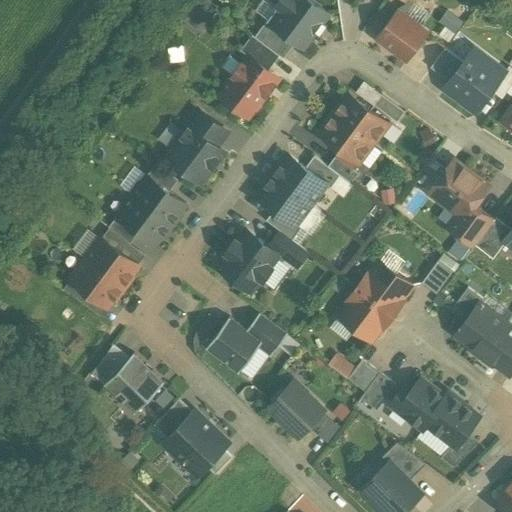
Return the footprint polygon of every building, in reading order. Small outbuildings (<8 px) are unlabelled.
[(280,0),(277,5),(282,9),(273,21),(272,22),(296,41),(304,46),(328,13),(310,0),(280,0)] [(428,31),(398,9),(377,37),(407,59),(417,47),(423,46),(426,41),(426,35),(428,31)] [(296,41),(272,22),(273,21),(268,18),(255,36),(280,55),(284,57),(296,41)] [(255,36),(252,34),(241,49),(250,56),(250,55),(269,69),(280,55),(255,36)] [(464,61),(445,47),(431,67),(450,81),(464,61)] [(450,81),(445,87),(476,110),(505,71),(474,48),(464,61),(450,81)] [(250,56),(243,64),(242,63),(233,74),(235,76),(220,95),(237,107),(244,98),(255,106),(265,94),(267,95),(275,84),(273,82),(278,76),(269,69),(250,55),(250,56)] [(388,122),(349,92),(334,112),(373,141),(388,122)] [(405,110),(382,93),(374,104),(397,121),(405,110)] [(511,106),(502,119),(511,126),(511,106)] [(228,130),(197,108),(186,122),(190,125),(217,145),(228,130)] [(373,141),(334,112),(319,132),(359,161),(373,141)] [(190,125),(167,155),(202,181),(225,151),(217,145),(190,125)] [(306,166),(288,153),(273,174),(311,203),(326,183),(327,182),(306,166)] [(328,165),(314,155),(306,166),(327,182),(326,183),(331,186),(340,174),(328,165)] [(359,172),(336,155),(328,165),(340,174),(351,182),(359,172)] [(489,185),(454,159),(442,175),(447,178),(435,194),(437,195),(437,198),(447,205),(449,205),(460,213),(465,217),(475,205),(489,185)] [(178,179),(157,162),(148,173),(170,190),(178,179)] [(170,190),(148,173),(142,182),(140,183),(137,186),(134,189),(133,194),(172,223),(179,213),(187,202),(170,190)] [(311,203),(273,174),(257,195),(275,208),(296,223),(297,222),(311,203)] [(172,223),(133,194),(128,197),(126,201),(124,205),(124,206),(117,215),(139,231),(156,244),(164,233),(172,223)] [(475,205),(465,217),(460,213),(450,227),(474,245),(475,244),(494,219),(475,205)] [(296,223),(275,208),(267,219),(280,229),(292,238),(302,226),(297,222),(296,223)] [(139,231),(117,215),(109,226),(131,243),(139,231)] [(494,219),(475,244),(493,257),(506,240),(504,238),(511,227),(496,216),(494,219)] [(109,226),(102,236),(139,264),(146,254),(131,243),(109,226)] [(247,229),(238,241),(235,240),(226,251),(229,253),(219,266),(251,290),(261,277),(263,279),(272,267),(269,265),(278,253),(279,252),(269,245),(247,229)] [(292,238),(280,229),(269,245),(279,252),(278,253),(297,267),(309,251),(292,238)] [(139,264),(102,236),(86,257),(124,285),(129,279),(128,278),(139,264)] [(124,285),(86,257),(71,278),(107,305),(118,291),(120,292),(124,285)] [(439,259),(421,282),(438,294),(455,271),(439,259)] [(380,260),(370,273),(367,274),(358,286),(394,312),(404,299),(402,298),(412,284),(380,260)] [(107,305),(71,278),(64,288),(100,315),(107,305)] [(394,312),(358,286),(349,298),(350,301),(340,314),(372,338),(382,325),(384,326),(394,312)] [(468,286),(451,309),(466,320),(479,302),(480,303),(483,298),(468,286)] [(480,303),(479,302),(466,320),(456,333),(472,345),(473,350),(481,356),(506,322),(480,303)] [(286,332),(261,313),(261,312),(260,311),(247,329),(263,340),(259,346),(270,354),(271,355),(288,333),(287,332),(286,332)] [(247,329),(231,317),(231,316),(230,315),(206,347),(208,348),(208,347),(238,370),(239,371),(259,346),(263,340),(247,329)] [(511,326),(506,322),(481,356),(489,362),(495,361),(511,373),(511,371),(511,326)] [(114,344),(102,360),(116,371),(130,356),(114,344)] [(105,382),(105,383),(106,384),(106,383),(116,393),(116,394),(117,395),(119,392),(125,398),(123,400),(124,401),(134,411),(135,412),(165,381),(164,380),(153,370),(152,369),(146,364),(147,363),(146,362),(145,363),(135,353),(135,352),(134,351),(130,356),(116,371),(105,382)] [(380,371),(362,358),(348,377),(366,390),(380,371)] [(116,371),(102,360),(92,372),(105,382),(116,371)] [(366,390),(361,397),(377,409),(396,383),(380,371),(366,390)] [(446,396),(421,377),(411,390),(404,385),(391,403),(423,428),(427,423),(426,423),(446,396)] [(301,394),(290,384),(268,407),(299,436),(324,409),(305,390),(301,394)] [(480,415),(449,392),(446,396),(426,423),(427,423),(452,442),(456,446),(467,431),(480,415)] [(229,441),(195,409),(179,426),(169,437),(164,441),(186,462),(189,459),(201,470),(207,464),(223,447),(229,441)] [(165,412),(155,423),(169,437),(179,426),(165,412)] [(328,439),(338,422),(323,414),(314,431),(328,439)] [(467,431),(456,446),(452,442),(441,456),(454,466),(479,440),(467,431)] [(426,463),(397,441),(383,455),(392,464),(393,464),(409,480),(426,463)] [(223,447),(207,464),(215,473),(232,455),(223,447)] [(409,480),(393,464),(392,464),(383,473),(380,469),(371,478),(375,481),(366,490),(386,511),(400,511),(421,492),(409,480)] [(511,511),(511,484),(498,499),(510,511),(511,511)]
